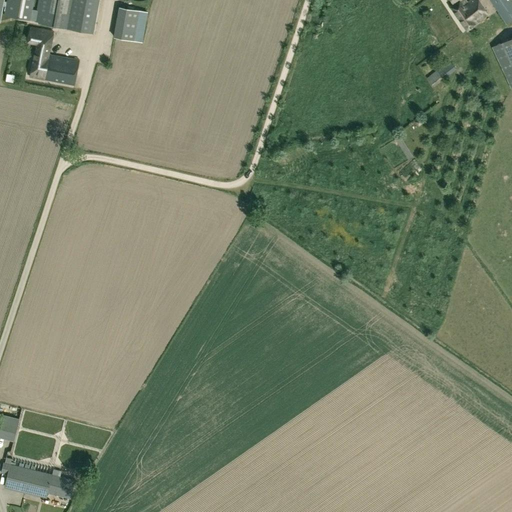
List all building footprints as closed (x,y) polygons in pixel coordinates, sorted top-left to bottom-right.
[(466,29),(488,14),(478,0),(469,0),(467,2),(465,0),(450,0),(454,5),(451,7),(466,29)] [(491,0),(507,22),(511,18),(511,1),(511,0),(491,0)] [(139,10),(134,41),(141,42),(147,11),(139,10)] [(79,60),(48,54),(53,31),(30,26),(27,42),(37,44),(31,76),(74,85),(79,60)] [(511,35),(511,36),(500,41),(511,68),(511,35)] [(444,79),(456,69),(449,60),(436,70),(437,70),(427,78),(434,87),(444,79)] [(19,419),(0,414),(0,435),(14,439),(19,419)] [(70,498),(74,479),(4,463),(2,472),(8,474),(5,485),(6,488),(47,498),(48,492),(70,498)]
